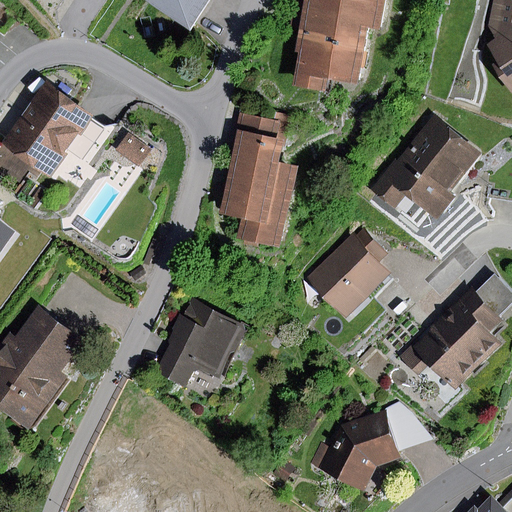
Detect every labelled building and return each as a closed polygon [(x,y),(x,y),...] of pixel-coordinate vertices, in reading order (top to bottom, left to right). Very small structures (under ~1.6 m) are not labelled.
[(144,0),(193,33),(215,0),(144,0)] [(298,0),(293,35),(303,37),(300,52),(307,53),(301,85),(332,91),(334,77),(370,83),(380,27),(390,28),(394,0),(298,0)] [(511,0),(494,0),(490,23),(495,56),(511,87),(511,0)] [(101,115),(53,81),(9,144),(57,178),(101,115)] [(243,131),(290,140),(295,116),(247,107),(243,131)] [(491,157),(437,115),(376,191),(402,212),(414,198),(441,220),(491,157)] [(290,140),(243,131),(226,215),(250,220),(246,239),(290,247),(307,167),(290,164),(294,140),(290,140)] [(133,134),(120,150),(143,167),(155,150),(133,134)] [(485,197),(511,200),(511,174),(488,171),(485,197)] [(0,257),(21,229),(0,214),(0,257)] [(362,232),(314,277),(353,319),(376,297),(401,274),(362,232)] [(511,285),(500,273),(479,293),(502,317),(511,308),(511,285)] [(475,288),(402,357),(423,379),(436,366),(459,390),(507,346),(495,333),(507,322),(502,317),(479,293),(475,288)] [(253,325),(193,297),(172,342),(175,343),(162,372),(194,388),(202,371),(226,382),(253,325)] [(389,311),(376,297),(353,319),(366,333),(389,311)] [(89,344),(41,308),(0,362),(0,405),(35,432),(76,379),(67,372),(89,344)] [(401,402),(390,408),(390,411),(396,413),(408,450),(438,440),(416,413),(401,402)] [(322,443),(312,465),(367,492),(377,469),(409,460),(393,413),(345,427),(333,448),(322,443)] [(286,460),(276,474),(290,483),(300,469),(286,460)] [(102,508),(106,511),(140,511),(147,505),(126,484),(102,508)] [(473,511),(511,511),(511,508),(504,501),(497,494),(483,509),(480,506),(473,511)]
